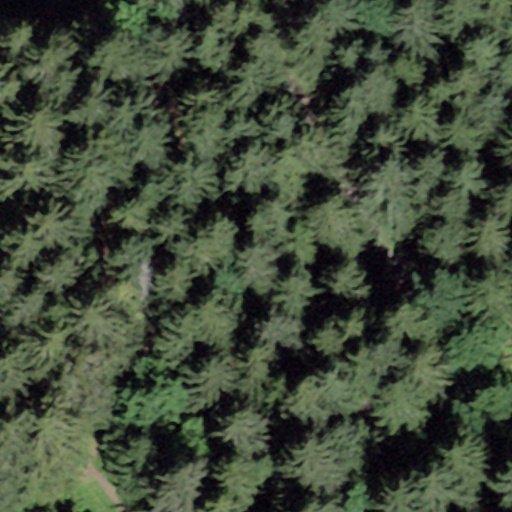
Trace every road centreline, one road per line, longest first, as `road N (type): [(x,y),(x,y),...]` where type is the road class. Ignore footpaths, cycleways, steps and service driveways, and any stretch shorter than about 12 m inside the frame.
road 1 (track): [(234,0),(485,415),(511,440)]
road 2 (track): [(0,359),(110,511)]
road 3 (track): [(150,0),(0,57)]
